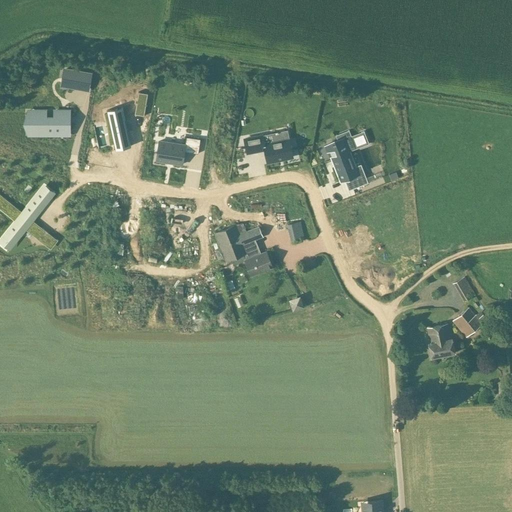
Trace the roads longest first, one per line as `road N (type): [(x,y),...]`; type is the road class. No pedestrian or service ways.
road 1 (residential): [(401,511),(386,314),(352,289),(304,183),(286,177),(195,194),(73,172)]
road 2 (track): [(386,314),(446,257),(511,246)]
